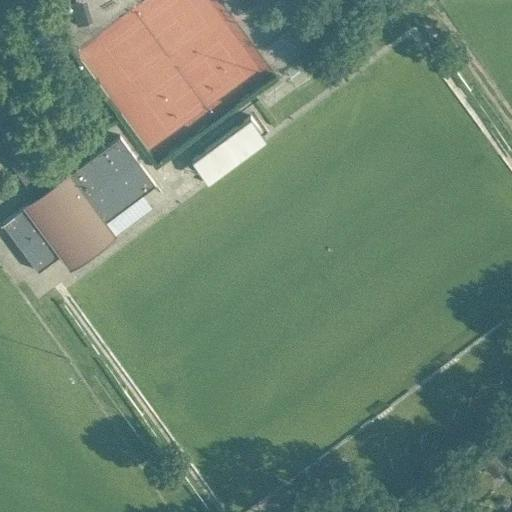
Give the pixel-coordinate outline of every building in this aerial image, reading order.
[(0,67),(0,87),(4,93),(13,86),(0,67)] [(15,89),(6,96),(20,116),(29,109),(15,89)] [(0,145),(15,167),(34,194),(22,203),(25,206),(3,222),(37,269),(59,253),(68,266),(115,232),(105,218),(154,183),(132,152),(121,136),(58,181),(39,154),(0,98),(0,145)] [(250,115),(192,158),(206,179),(265,135),(250,115)] [(511,447),(507,442),(495,451),(507,465),(511,460),(511,447)] [(494,476),(507,465),(495,451),(482,462),(494,476)] [(448,492),(434,504),(436,505),(441,511),(444,511),(457,501),(449,493),(448,492)]
